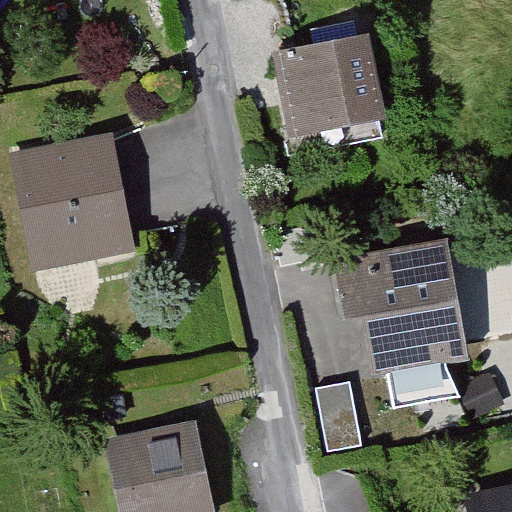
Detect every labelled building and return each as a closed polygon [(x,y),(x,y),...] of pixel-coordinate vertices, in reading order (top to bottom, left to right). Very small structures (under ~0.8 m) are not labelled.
[(276,57),(292,135),(384,117),(368,38),(276,57)] [(13,155),(34,268),(133,250),(112,137),(13,155)] [(279,266),(322,258),(316,226),(273,234),(279,266)] [(367,313),(376,370),(463,357),(445,242),(337,258),(347,316),(367,313)] [(488,376),(458,391),(471,418),(501,404),(488,376)] [(348,384),(317,390),(329,454),(361,448),(348,384)] [(208,511),(192,428),(112,444),(125,511),(208,511)] [(511,511),(511,490),(469,499),(471,511),(511,511)]
